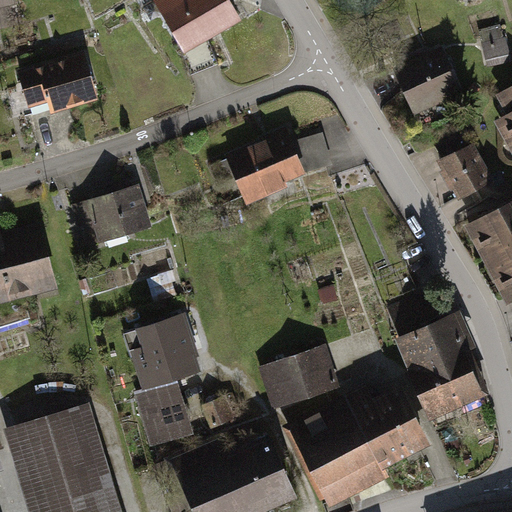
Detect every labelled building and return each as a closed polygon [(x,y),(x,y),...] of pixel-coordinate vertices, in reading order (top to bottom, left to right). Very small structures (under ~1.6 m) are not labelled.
[(0,0),(0,9),(8,8),(6,0),(0,0)] [(178,0),(149,0),(183,56),(237,23),(223,0),(182,0),(179,2),(178,0)] [(482,29),(490,61),(511,56),(511,53),(505,24),(482,29)] [(441,40),(390,72),(414,111),(465,79),(441,40)] [(78,54),(13,74),(24,111),(43,106),(46,117),(93,103),(78,54)] [(511,78),(498,86),(511,111),(511,78)] [(280,121),(223,151),(245,195),(303,165),(280,121)] [(327,133),(299,140),(307,173),(335,166),(327,133)] [(471,135),(441,151),(463,193),(493,177),(471,135)] [(139,185),(73,204),(81,228),(96,224),(101,239),(151,224),(139,185)] [(511,191),(467,215),(504,287),(511,282),(511,191)] [(0,299),(54,285),(36,218),(0,227),(0,299)] [(456,307),(394,332),(427,413),(489,388),(456,307)] [(186,312),(128,329),(145,385),(133,388),(150,444),(192,432),(175,374),(202,366),(186,312)] [(321,341),(254,364),(268,405),(335,383),(321,341)] [(362,379),(278,422),(321,504),(385,472),(380,463),(428,439),(397,378),(369,393),(362,379)] [(198,402),(207,424),(229,415),(220,393),(198,402)] [(119,511),(85,397),(0,423),(27,511),(119,511)] [(218,425),(158,453),(183,506),(170,511),(245,511),(292,491),(264,431),(229,448),(218,425)]
